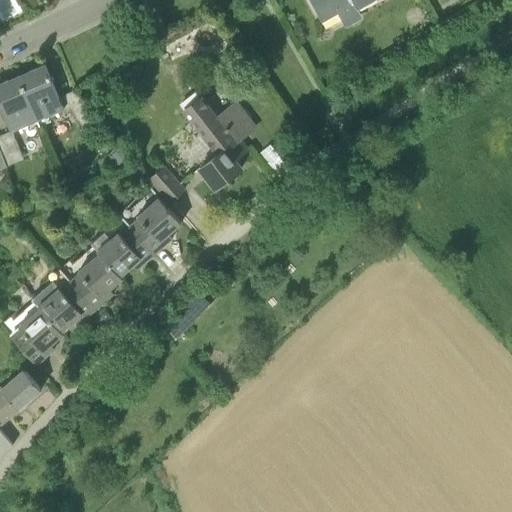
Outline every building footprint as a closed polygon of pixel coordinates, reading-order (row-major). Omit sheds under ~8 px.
[(310,0),(323,22),(356,4),(358,8),(373,0),(310,0)] [(66,114),(70,111),(68,106),(64,107),(45,64),(19,75),(41,125),(51,121),(49,114),(64,108),(66,114)] [(0,83),(0,104),(11,130),(12,130),(27,124),(29,130),(41,125),(19,75),(0,83)] [(199,166),(200,168),(216,188),(242,166),(236,158),(249,148),(243,139),(262,124),(240,97),(217,115),(206,101),(189,115),(203,134),(202,135),(217,152),(199,166)] [(71,111),(71,112),(89,132),(102,121),(83,100),(71,111)] [(0,134),(0,148),(7,166),(24,158),(12,130),(11,130),(0,134)] [(171,201),(185,189),(164,164),(150,177),(171,201)] [(120,213),(154,253),(173,237),(169,233),(182,221),(159,195),(159,196),(153,189),(132,208),(129,205),(120,213)] [(185,191),(174,200),(187,215),(198,206),(185,191)] [(137,268),(154,253),(120,213),(110,221),(114,225),(93,244),(94,244),(93,245),(120,274),(133,264),(137,268)] [(61,268),(95,308),(113,292),(109,288),(123,277),(120,274),(93,245),(74,263),(71,259),(61,268)] [(77,323),(95,308),(61,268),(52,276),(55,279),(32,298),(34,300),(61,330),(73,319),(77,323)] [(2,323),(10,335),(36,363),(54,348),(50,343),(63,332),(61,330),(34,300),(14,318),(12,315),(2,323)] [(0,457),(14,444),(0,427),(0,423),(1,423),(20,407),(20,406),(41,388),(24,367),(7,382),(6,381),(0,386),(0,457)]
